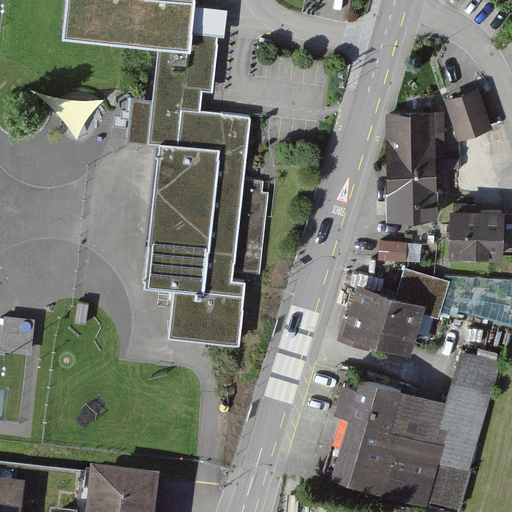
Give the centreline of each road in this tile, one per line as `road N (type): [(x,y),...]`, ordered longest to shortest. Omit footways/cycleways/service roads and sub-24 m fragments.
road 1 (secondary): [(243,511),(382,49)]
road 2 (residential): [(396,2),(471,35),(511,105)]
road 3 (residential): [(382,49),(294,25),(260,0)]
